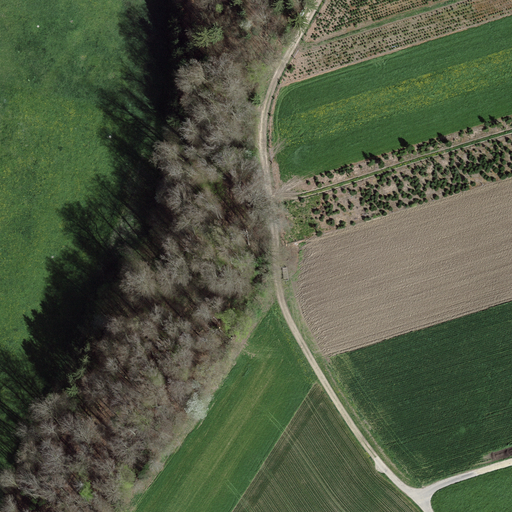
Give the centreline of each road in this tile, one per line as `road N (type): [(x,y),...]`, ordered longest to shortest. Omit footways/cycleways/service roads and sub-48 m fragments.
road 1 (track): [(413,503),(368,464),(280,324),(270,293),(255,123),(312,0)]
road 2 (unclassified): [(511,464),(423,491),(413,503),(421,511)]
